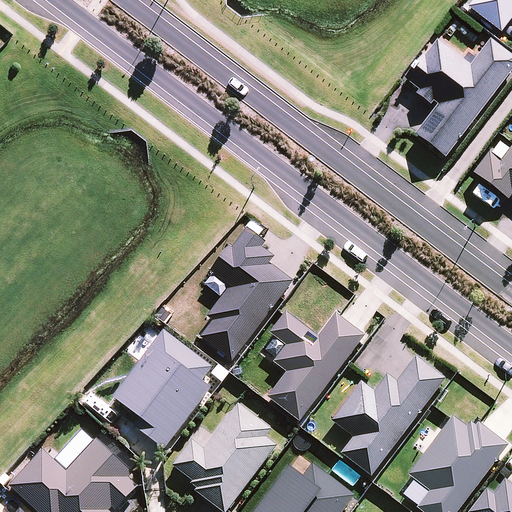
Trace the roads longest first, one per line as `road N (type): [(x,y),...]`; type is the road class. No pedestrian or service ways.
road 1 (tertiary): [(511,341),(59,0)]
road 2 (tertiary): [(125,0),(511,292)]
